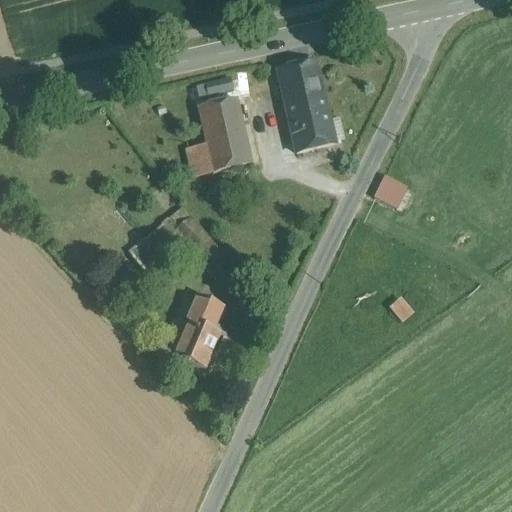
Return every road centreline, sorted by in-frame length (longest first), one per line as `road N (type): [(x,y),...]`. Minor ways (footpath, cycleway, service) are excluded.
road 1 (unclassified): [(445,5),(210,511)]
road 2 (tertiary): [(0,100),(445,5)]
